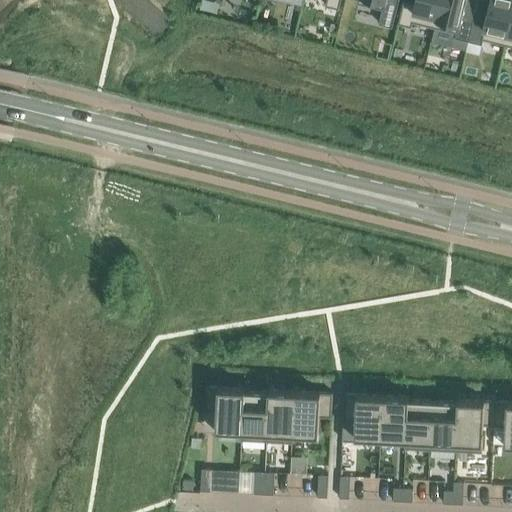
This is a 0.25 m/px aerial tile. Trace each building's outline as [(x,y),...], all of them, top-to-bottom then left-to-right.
[(357,0),(357,2),(382,8),(379,22),(392,25),(398,0),(357,0)] [(411,0),(403,0),(398,22),(411,26),(413,21),(434,26),(440,0),(416,0),(416,1),(411,0)] [(468,40),(474,15),(462,12),(465,0),(440,0),(434,26),(456,32),(455,36),(468,40)] [(483,38),(505,43),(511,12),(511,0),(490,0),(486,18),(474,15),(468,40),(482,43),(483,38)] [(244,389),(245,389),(245,387),(206,385),(204,409),(216,410),(216,427),(241,429),(242,429),(244,389)] [(292,431),(294,390),(268,388),(268,391),(269,391),(267,440),(293,441),(293,431),(292,431)] [(242,429),(241,429),(240,438),(267,440),(269,391),(268,391),(245,389),(244,389),(242,429)] [(292,431),(293,431),(318,433),(319,415),(331,415),(332,392),(294,390),(292,431)] [(345,392),(342,439),(355,440),(356,434),(381,436),(383,394),(345,392)] [(408,398),(409,398),(409,395),(383,394),(381,436),(405,437),(406,437),(408,398)] [(431,448),(433,399),(409,398),(408,398),(406,437),(405,437),(404,447),(431,448)] [(458,400),(456,449),(482,451),(483,423),(494,424),(495,400),(457,398),(457,400),(458,400)] [(458,400),(457,400),(433,399),(431,448),(456,449),(458,400)] [(511,400),(495,400),(494,424),(505,424),(504,442),(511,442),(511,400)] [(294,471),(310,471),(310,454),(294,455),(294,471)] [(200,489),(210,490),(211,468),(202,467),(200,489)] [(254,492),(264,493),(265,470),(255,470),(254,492)] [(265,470),(264,493),(273,493),(274,471),(265,470)] [(318,495),(327,496),(328,474),(319,473),(318,495)] [(339,497),(349,497),(350,475),(340,474),(339,497)] [(454,480),(453,489),(453,502),(463,503),(464,481),(454,480)] [(393,499),(403,500),(403,487),(394,486),(393,499)] [(413,487),(403,487),(403,500),(412,500),(413,487)] [(453,502),(453,489),(444,489),(443,502),(453,502)]
